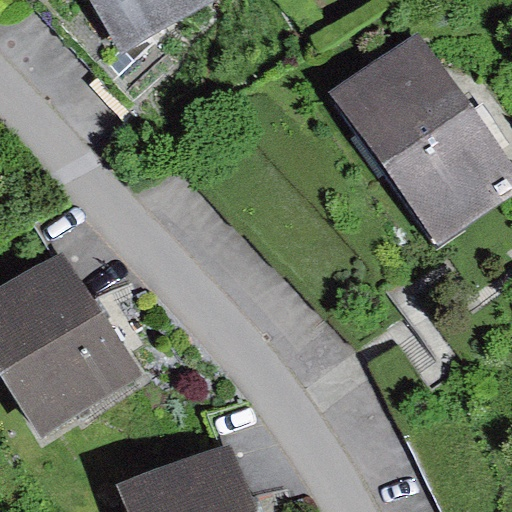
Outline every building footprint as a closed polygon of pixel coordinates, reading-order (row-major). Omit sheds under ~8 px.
[(123,55),(88,0),(42,0),(34,8),(100,79),(123,55)] [(88,0),(123,55),(212,0),(88,0)] [(511,197),(511,162),(421,32),(333,93),(441,247),(511,197)] [(157,43),(114,84),(136,108),(180,67),(157,43)] [(239,127),(190,169),(240,228),(247,223),(292,276),(296,273),(333,315),(372,282),(239,127)] [(59,252),(0,291),(0,368),(45,436),(140,374),(59,252)] [(399,345),(369,365),(402,435),(443,409),(399,345)] [(506,511),(460,412),(404,437),(438,511),(506,511)] [(256,511),(228,442),(120,486),(130,511),(256,511)]
